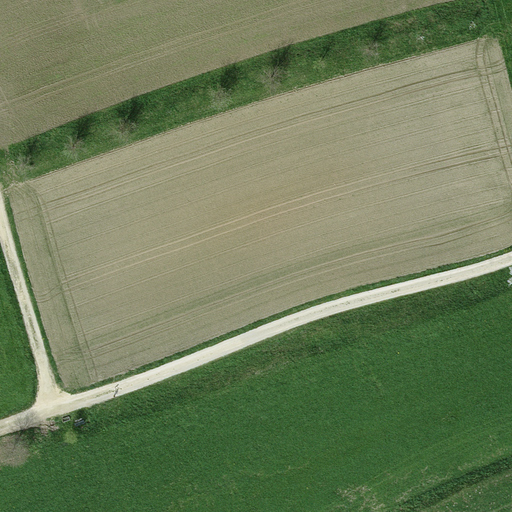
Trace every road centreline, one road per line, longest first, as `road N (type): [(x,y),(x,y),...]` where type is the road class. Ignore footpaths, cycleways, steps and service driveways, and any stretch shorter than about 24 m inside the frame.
road 1 (track): [(0,427),(324,307),(511,257)]
road 2 (track): [(50,406),(0,213)]
